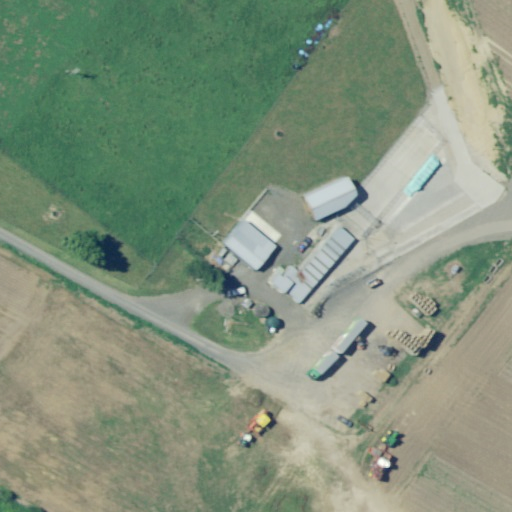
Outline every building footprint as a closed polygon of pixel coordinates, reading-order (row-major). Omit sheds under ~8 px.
[(271,145),(267,137),(251,144),(255,152),(271,145)] [(352,197),(342,177),(299,198),(310,221),(340,207),(339,203),(352,197)] [(271,247),(240,221),(221,245),(252,271),(271,247)] [(351,241),(335,227),(295,273),(283,262),(265,282),(279,295),(282,292),(296,303),(351,241)] [(95,511),(110,491),(35,441),(13,474),(69,511),(95,511)]
